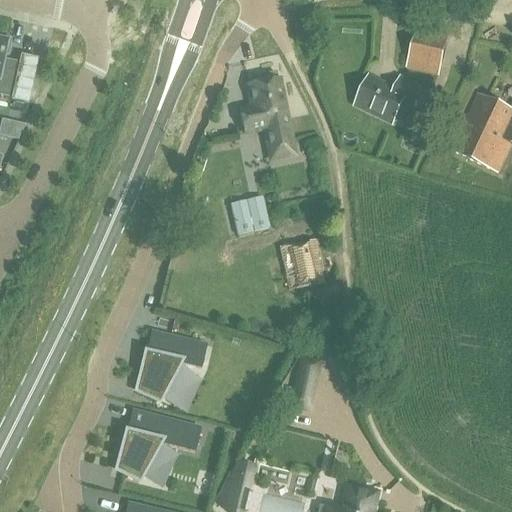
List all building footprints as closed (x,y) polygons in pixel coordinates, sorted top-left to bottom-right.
[(448,36),(415,28),(407,67),(439,75),(448,36)] [(0,90),(11,98),(17,72),(1,69),(4,55),(7,55),(10,40),(0,38),(0,90)] [(20,56),(17,72),(11,98),(10,100),(28,104),(28,103),(38,59),(20,56)] [(294,156),(279,80),(277,81),(275,73),(260,76),(262,84),(247,87),(252,108),(240,110),(245,134),(264,130),(271,161),(294,156)] [(419,115),(430,93),(401,79),(395,91),(369,78),(355,106),(392,124),(401,106),(419,115)] [(460,134),(451,152),(496,174),(511,145),(511,111),(506,108),(479,95),(460,134)] [(248,206),(231,210),(237,236),(269,229),(265,213),(250,217),(248,206)] [(271,252),(271,253),(251,257),(258,293),(281,288),(279,281),(293,278),(295,289),(325,283),(316,242),(271,252)] [(336,344),(333,331),(299,339),(302,352),(336,344)] [(159,401),(159,400),(178,364),(196,368),(201,369),(206,346),(151,333),(137,391),(159,401)] [(307,411),(318,362),(301,358),(291,408),(307,411)] [(139,480),(159,443),(194,453),(200,430),(132,412),(117,470),(139,480)] [(218,504),(226,511),(243,511),(254,468),(238,465),(218,504)] [(371,511),(375,496),(345,489),(339,511),(326,509),(318,507),(316,511),(371,511)]
